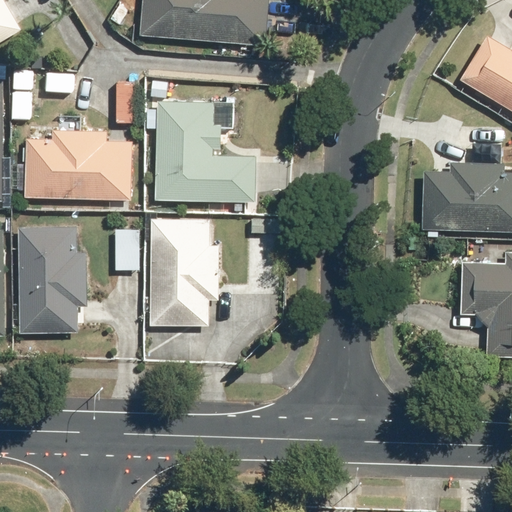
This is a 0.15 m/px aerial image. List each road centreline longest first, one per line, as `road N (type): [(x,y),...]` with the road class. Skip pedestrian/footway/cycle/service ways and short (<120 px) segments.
road 1 (residential): [(413,0),(392,19),(359,84),(348,157),(338,440)]
road 2 (unclassified): [(99,432),(338,440)]
road 3 (unclassified): [(338,440),(511,446)]
